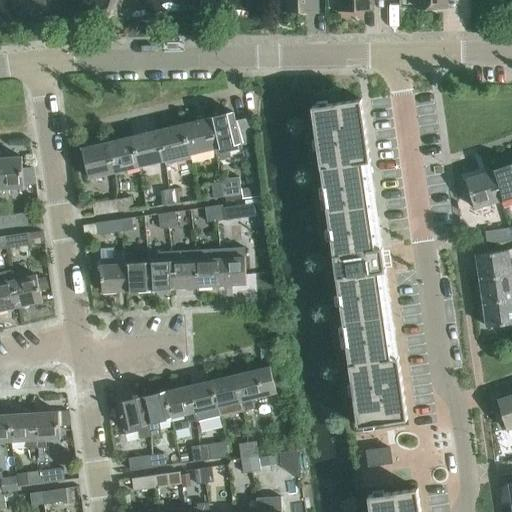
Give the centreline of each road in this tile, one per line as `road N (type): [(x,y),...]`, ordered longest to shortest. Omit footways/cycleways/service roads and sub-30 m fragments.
road 1 (residential): [(465,511),(470,482),(455,394),(439,365),(400,57)]
road 2 (residential): [(103,511),(41,65)]
road 3 (residential): [(41,65),(400,57)]
